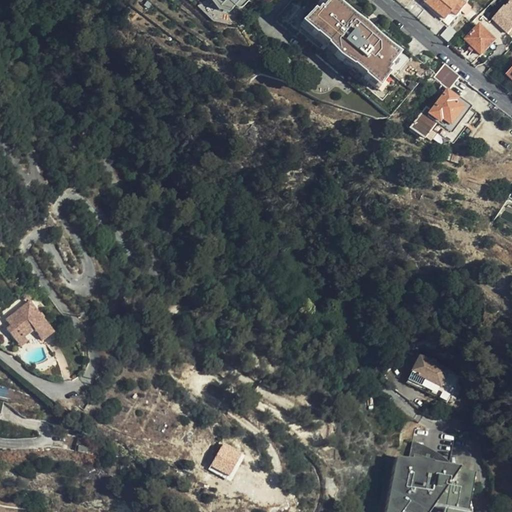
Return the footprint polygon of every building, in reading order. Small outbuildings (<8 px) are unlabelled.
[(243,3),(240,0),(202,0),(222,22),(243,3)] [(433,75),(375,27),(368,35),(358,27),(365,18),(344,0),(293,0),(274,22),(393,123),(433,75)] [(465,7),(456,0),(420,0),(446,21),(452,14),(456,18),(465,7)] [(508,35),(511,30),(511,3),(504,11),(503,10),(492,21),(508,35)] [(452,41),(460,32),(451,24),(443,33),(452,41)] [(494,43),(479,29),(466,42),(481,56),(494,43)] [(424,114),(413,127),(408,135),(421,146),(428,139),(438,125),(450,133),(468,109),(446,93),(428,117),(424,114)] [(26,303),(29,301),(31,299),(25,294),(22,297),(26,303)] [(40,339),(51,330),(29,301),(5,319),(10,326),(5,330),(13,340),(21,334),(30,326),(40,339)] [(21,334),(13,340),(19,348),(27,342),(21,334)] [(461,379),(421,358),(407,382),(447,404),(461,379)] [(213,418),(196,403),(191,409),(209,423),(213,418)] [(471,447),(440,426),(437,426),(426,458),(403,451),(389,511),(432,511),(439,502),(451,505),(449,511),(472,511),(472,501),(471,496),(475,475),(453,467),(448,458),(471,447)] [(228,476),(237,457),(218,448),(210,468),(228,476)] [(276,511),(278,511),(288,502),(282,495),(271,506),(276,511)]
